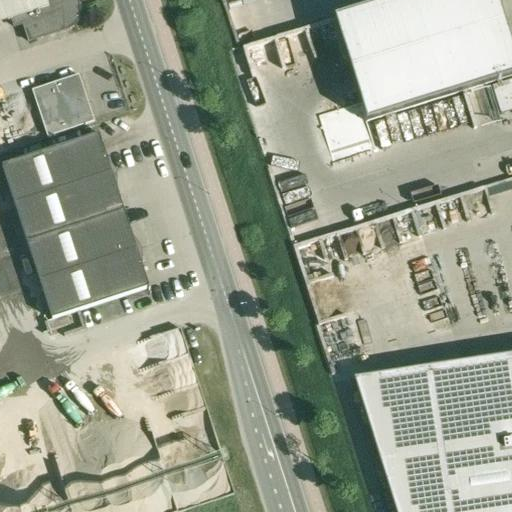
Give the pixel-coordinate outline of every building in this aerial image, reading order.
[(0,0),(0,23),(11,20),(14,28),(23,25),(28,42),(62,32),(73,26),(77,21),(79,14),(79,8),(78,6),(76,0),(0,0)] [(511,35),(500,0),(387,0),(338,16),(371,119),(511,73),(511,35)] [(511,80),(492,87),(501,114),(511,110),(511,80)] [(9,121),(18,150),(29,146),(20,118),(9,121)] [(1,167),(26,244),(123,213),(98,136),(1,167)] [(135,179),(138,190),(153,185),(150,174),(135,179)] [(51,321),(148,290),(123,213),(26,244),(51,321)] [(511,511),(511,355),(353,379),(394,511),(511,511)]
